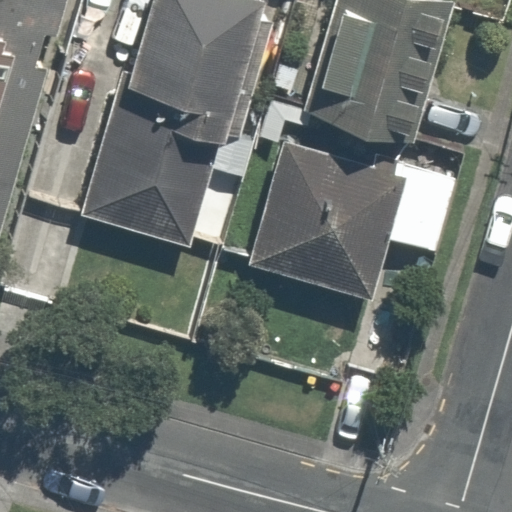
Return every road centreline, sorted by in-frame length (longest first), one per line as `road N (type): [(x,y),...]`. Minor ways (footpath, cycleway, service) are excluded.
road 1 (residential): [(302,511),(0,429)]
road 2 (residential): [(457,511),(511,327)]
